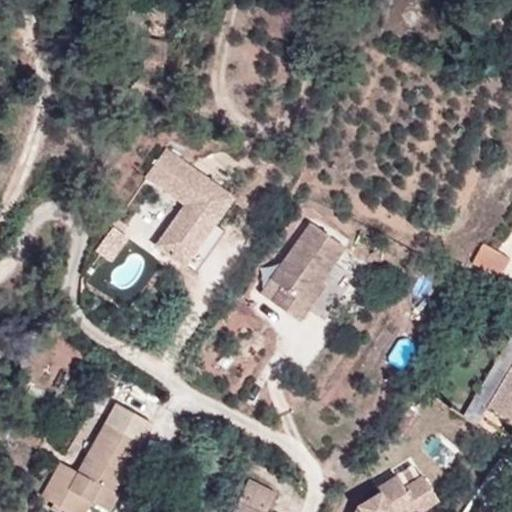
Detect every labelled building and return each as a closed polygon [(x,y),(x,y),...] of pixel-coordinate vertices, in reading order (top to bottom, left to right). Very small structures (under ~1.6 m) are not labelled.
[(139,39),(160,43),(165,22),(136,16),(132,37),(139,39)] [(139,39),(136,57),(156,61),(160,43),(139,39)] [(232,196),(170,142),(144,180),(183,206),(155,244),(187,267),(232,196)] [(338,236),(300,209),(260,268),(271,275),(261,289),(291,309),(308,285),(310,286),(320,273),(313,269),(338,236)] [(502,246),(474,229),(463,250),(490,265),(502,246)] [(511,334),(476,393),(511,415),(511,334)] [(131,430),(98,413),(70,468),(50,458),(31,494),(66,511),(76,511),(83,499),(103,508),(113,487),(103,483),(131,430)] [(260,511),(264,492),(249,489),(253,466),(224,460),(215,508),(190,503),(188,511),(260,511)] [(393,472),(387,460),(369,471),(372,477),(346,492),(347,494),(339,511),(374,511),(386,505),(387,508),(408,496),(410,500),(430,489),(413,460),(393,472)]
